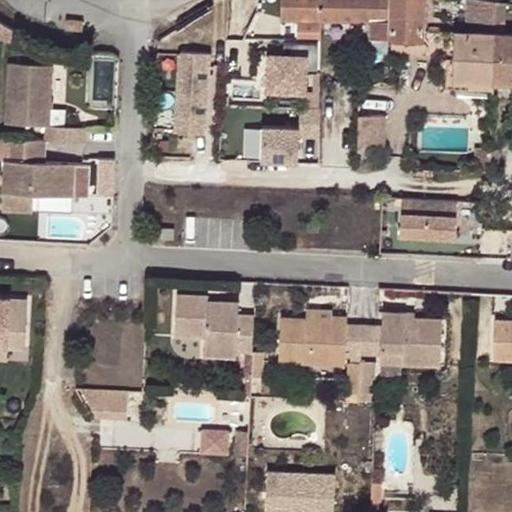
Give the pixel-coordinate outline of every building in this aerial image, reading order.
[(323,17),(323,0),(281,0),(281,16),(323,17)] [(323,0),(323,17),(358,19),(358,0),(323,0)] [(370,19),(370,38),(393,37),(426,37),(426,0),(358,0),(358,19),(370,19)] [(488,0),(488,13),(496,14),(496,0),(488,0)] [(496,14),(496,32),(506,32),(507,1),(496,0),(496,14)] [(83,19),(65,18),(64,30),(82,31),(83,22),(83,19)] [(3,29),(0,27),(0,43),(13,44),(13,35),(3,29)] [(495,80),(496,32),(456,29),(454,78),(495,80)] [(511,80),(511,32),(506,32),(496,32),(495,80),(511,80)] [(271,89),(312,89),(312,67),(322,67),(322,39),(291,39),(291,48),(272,48),(271,89)] [(46,147),(89,149),(90,133),(67,132),(53,131),(53,114),(55,71),(13,69),(12,130),(47,132),(46,147)] [(203,82),(168,75),(166,90),(162,89),(160,102),(197,109),(203,82)] [(357,112),(356,163),(364,164),(365,143),(384,144),(385,113),(357,112)] [(53,114),(53,131),(67,132),(68,114),(53,114)] [(265,122),(265,160),(306,160),(306,122),(265,122)] [(478,171),(494,171),(494,146),(480,145),(478,171)] [(8,185),(63,187),(77,187),(78,169),(8,166),(8,185)] [(38,199),(63,200),(63,187),(8,185),(7,216),(37,217),(38,199)] [(63,187),(63,200),(77,200),(77,187),(63,187)] [(405,197),(405,236),(476,236),(476,197),(405,197)] [(63,200),(38,199),(37,217),(76,219),(77,200),(63,200)] [(158,226),(176,226),(177,211),(159,211),(158,226)] [(161,239),(176,240),(176,231),(162,230),(161,239)] [(242,356),(251,356),(252,318),(236,318),(237,305),(217,303),(217,313),(205,312),(205,302),(205,297),(176,297),(174,338),(204,338),(203,348),(234,349),(234,355),(242,356)] [(217,303),(205,302),(205,312),(217,313),(217,303)] [(0,334),(27,339),(27,306),(0,304),(0,334)] [(329,323),(328,318),(329,314),(304,313),(304,322),(329,323)] [(383,328),(378,328),(376,358),(381,358),(381,352),(403,354),(402,368),(440,369),(441,321),(406,320),(406,314),(383,313),(383,328)] [(345,327),(345,319),(328,318),(329,323),(304,322),(280,321),(278,365),(343,367),(344,356),(360,357),(361,327),(345,327)] [(511,322),(493,322),(492,361),(511,361),(511,322)] [(378,328),(361,327),(360,357),(376,358),(378,328)] [(0,352),(26,353),(27,339),(0,334),(0,352)] [(234,360),(234,355),(234,349),(203,348),(203,359),(234,360)] [(381,352),(381,358),(381,367),(402,368),(403,354),(381,352)] [(241,368),(250,369),(251,356),(242,356),(241,368)] [(350,366),(349,383),(360,384),(360,366),(350,366)] [(360,384),(359,406),(370,406),(371,367),(360,366),(360,384)] [(249,381),(250,369),(241,368),(240,380),(249,381)] [(348,405),(359,406),(360,384),(349,383),(348,405)] [(108,396),(106,424),(124,425),(125,397),(108,396)] [(233,438),(231,463),(245,464),(247,438),(233,438)] [(271,467),(270,511),(339,511),(340,468),(271,467)]
